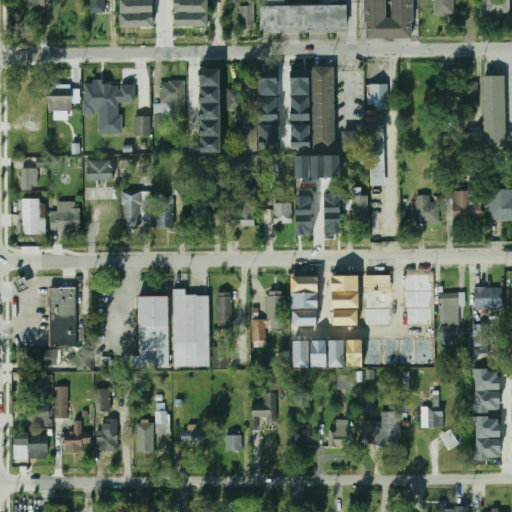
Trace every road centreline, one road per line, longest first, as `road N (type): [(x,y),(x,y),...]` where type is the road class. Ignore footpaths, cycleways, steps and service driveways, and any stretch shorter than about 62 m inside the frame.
road 1 (residential): [(511,50),(0,58)]
road 2 (residential): [(511,479),(0,485)]
road 3 (residential): [(511,251),(0,256)]
